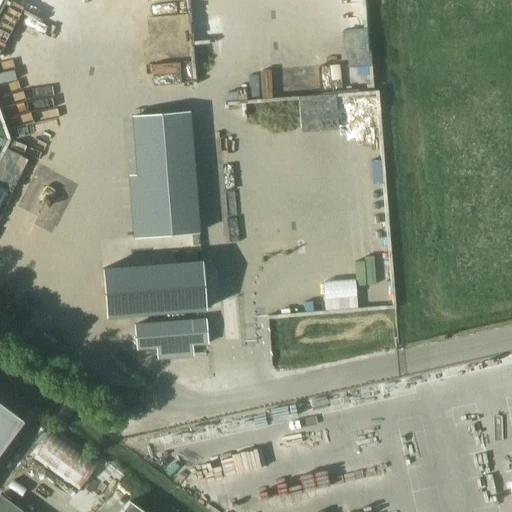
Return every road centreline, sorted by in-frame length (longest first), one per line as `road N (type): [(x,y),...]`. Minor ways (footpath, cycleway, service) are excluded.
road 1 (unclassified): [(212,405),(511,339)]
road 2 (track): [(174,409),(113,430),(0,348)]
